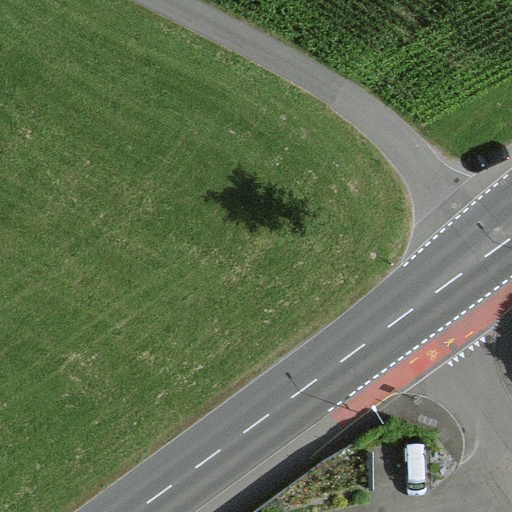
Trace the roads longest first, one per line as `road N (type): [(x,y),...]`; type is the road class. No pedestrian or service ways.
road 1 (track): [(481,248),(363,106),(165,0)]
road 2 (secondary): [(135,511),(413,301)]
road 3 (residential): [(413,301),(511,430)]
road 4 (secondary): [(413,301),(511,225)]
